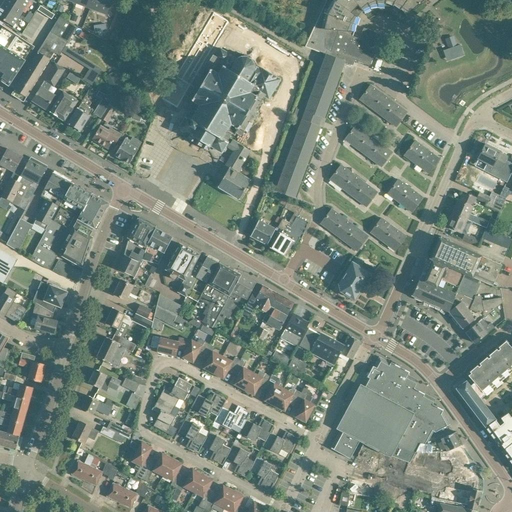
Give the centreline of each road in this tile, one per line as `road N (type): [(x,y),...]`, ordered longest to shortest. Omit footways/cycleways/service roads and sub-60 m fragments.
road 1 (residential): [(317,438),(172,362),(154,370),(142,421),(147,436),(284,508)]
road 2 (residential): [(283,282),(318,215),(318,183),(361,75),(387,88)]
road 3 (residential): [(374,336),(461,143)]
road 4 (unclassified): [(283,282),(124,187)]
road 5 (residential): [(124,187),(66,350)]
road 6 (unclassified): [(124,187),(0,112)]
road 7 (unclassified): [(510,502),(506,480),(438,384)]
road 8 (residential): [(66,350),(26,469)]
